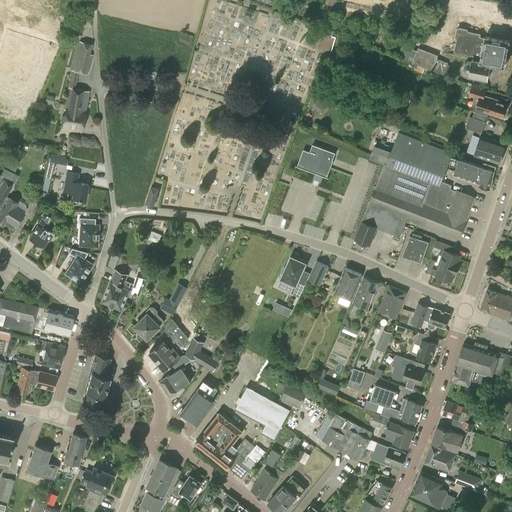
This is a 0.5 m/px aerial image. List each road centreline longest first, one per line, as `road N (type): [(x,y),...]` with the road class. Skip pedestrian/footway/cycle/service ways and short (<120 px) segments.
road 1 (residential): [(116,218),(157,213),(265,229),(339,251),(464,311)]
road 2 (tertiary): [(464,311),(389,511)]
road 3 (tertiary): [(85,310),(154,390),(161,412),(154,435)]
road 4 (tertiary): [(464,311),(511,173)]
road 5 (residential): [(98,86),(182,87),(238,104)]
road 6 (residential): [(98,86),(116,218)]
road 7 (tertiary): [(261,511),(185,449),(154,435)]
